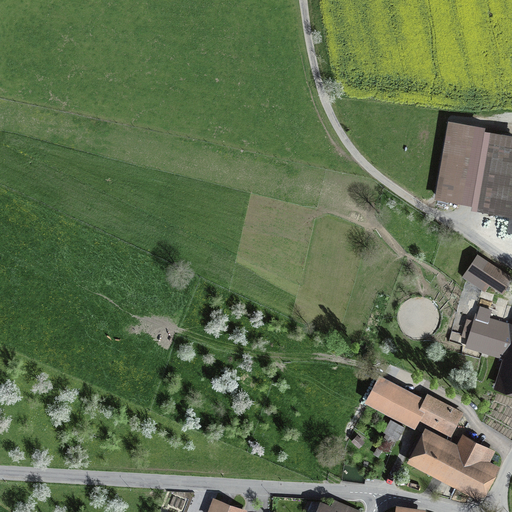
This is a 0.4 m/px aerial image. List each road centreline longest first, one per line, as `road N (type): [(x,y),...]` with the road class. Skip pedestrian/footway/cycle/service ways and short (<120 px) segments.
road 1 (tertiary): [(0,472),(385,495)]
road 2 (unclassified): [(302,0),(319,87),(354,153),(511,264)]
